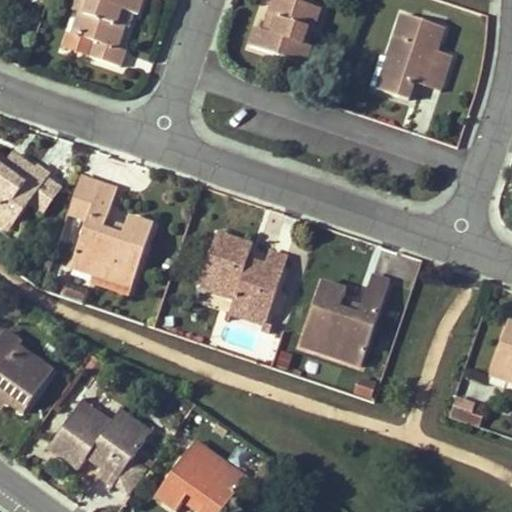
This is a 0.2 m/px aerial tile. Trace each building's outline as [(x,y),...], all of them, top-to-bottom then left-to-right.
[(138,15),(142,0),(88,0),(84,14),(75,11),(69,32),(88,39),(84,53),(121,66),(125,51),(117,49),(124,28),(118,25),(122,10),(130,12),(138,15)] [(84,14),(88,0),(75,0),(72,10),(75,11),(84,14)] [(271,35),(264,32),(256,29),(249,47),(306,66),(312,49),(303,46),(308,29),(314,31),(322,10),(301,3),(302,0),(274,0),(269,17),(277,19),(271,35)] [(118,25),(124,28),(130,12),(122,10),(118,25)] [(402,14),(388,58),(396,60),(385,92),(409,101),(415,83),(423,59),(433,63),(428,77),(444,82),(452,57),(438,51),(444,29),(402,14)] [(271,35),(277,19),(269,17),(264,32),(271,35)] [(378,89),(385,92),(396,60),(388,58),(378,89)] [(433,63),(423,59),(415,83),(440,92),(444,82),(428,77),(433,63)] [(0,170),(0,174),(5,177),(18,159),(11,154),(6,161),(0,170)] [(46,177),(49,174),(37,165),(34,171),(18,159),(5,177),(0,174),(0,170),(6,161),(0,157),(0,209),(16,219),(28,202),(42,212),(59,187),(46,177)] [(151,224),(128,216),(124,228),(121,236),(103,229),(105,222),(116,190),(99,184),(80,178),(67,216),(86,222),(71,268),(93,276),(98,264),(134,275),(151,224)] [(16,219),(0,209),(0,226),(7,232),(16,219)] [(121,236),(124,228),(105,222),(103,229),(121,236)] [(251,247),(216,235),(202,280),(235,292),(233,300),(231,306),(266,317),(280,273),(264,267),(246,261),(251,247)] [(264,267),(280,273),(283,264),(267,258),(264,267)] [(134,275),(98,264),(93,276),(130,288),(134,275)] [(50,286),(61,290),(66,275),(56,271),(50,286)] [(388,283),(370,278),(359,310),(357,317),(339,311),(341,303),(345,292),(321,284),(300,347),(360,367),(388,283)] [(233,300),(235,292),(202,280),(198,289),(233,300)] [(357,317),(359,310),(341,303),(339,311),(357,317)] [(266,317),(231,306),(227,315),(262,328),(266,317)] [(511,322),(509,322),(493,368),(511,373),(511,322)] [(19,343),(4,333),(0,339),(0,393),(6,386),(13,392),(6,402),(22,412),(52,371),(17,347),(19,343)] [(95,374),(102,365),(91,358),(85,367),(95,374)] [(307,360),(303,373),(329,380),(333,367),(307,360)] [(491,375),(511,381),(511,373),(493,368),(491,375)] [(374,400),(379,382),(358,377),(354,395),(374,400)] [(13,392),(6,386),(0,393),(0,408),(6,402),(13,392)] [(179,393),(169,386),(165,392),(175,398),(179,393)] [(456,398),(451,412),(466,418),(471,403),(456,398)] [(75,409),(104,430),(110,424),(80,403),(75,409)] [(86,457),(102,468),(117,478),(145,439),(115,417),(110,424),(104,430),(75,409),(49,447),(77,468),(86,457)] [(145,439),(149,433),(118,412),(115,417),(145,439)] [(449,417),(465,422),(466,418),(451,412),(449,417)] [(192,441),(154,495),(174,510),(181,500),(185,495),(202,506),(197,511),(219,511),(244,478),(192,441)] [(136,465),(142,469),(149,459),(142,455),(136,465)] [(112,485),(117,478),(102,468),(98,474),(112,485)] [(185,495),(181,500),(197,511),(202,506),(185,495)]
